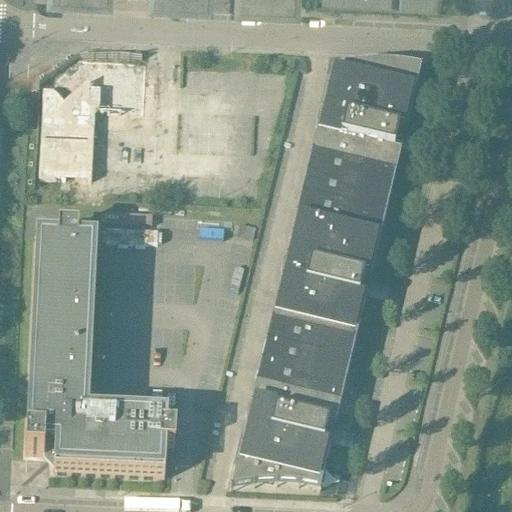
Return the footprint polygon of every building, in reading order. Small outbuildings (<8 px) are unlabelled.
[(46,62),(41,182),(60,183),(60,191),(74,192),(74,183),(93,184),(96,115),(144,117),(145,94),(149,94),(150,66),(46,62)] [(362,69),(355,69),(348,70),(342,71),(336,73),(331,74),(321,116),(319,118),(318,121),(317,123),(316,126),(315,129),(315,131),(315,134),(316,137),(300,200),(385,220),(400,157),(393,155),(398,135),(405,136),(420,73),(413,72),(406,70),(398,69),(391,69),(384,68),(377,68),(369,68),(362,69)] [(76,195),(76,203),(102,204),(102,196),(76,195)] [(370,283),(385,220),(300,200),(285,263),(284,265),(282,268),(281,270),(281,273),(280,276),(280,279),(280,281),(280,284),(265,347),(349,367),(365,304),(358,303),(363,282),(370,283)] [(87,418),(90,364),(96,234),(74,233),(74,235),(57,235),(57,243),(35,242),(24,458),(43,459),(43,452),(53,453),(52,477),(163,483),(165,453),(173,454),(175,422),(87,418)] [(312,492),(319,493),(329,451),(322,449),(327,429),(334,430),(349,367),(265,347),(250,410),(248,412),(247,415),(246,417),(245,420),(245,423),(244,426),(244,428),(245,431),(230,494),(237,492),(244,491),(252,490),(259,489),(267,489),(274,488),(282,488),(289,489),(297,490),(304,491),(312,492)] [(151,415),(175,416),(176,398),(152,397),(151,415)]
